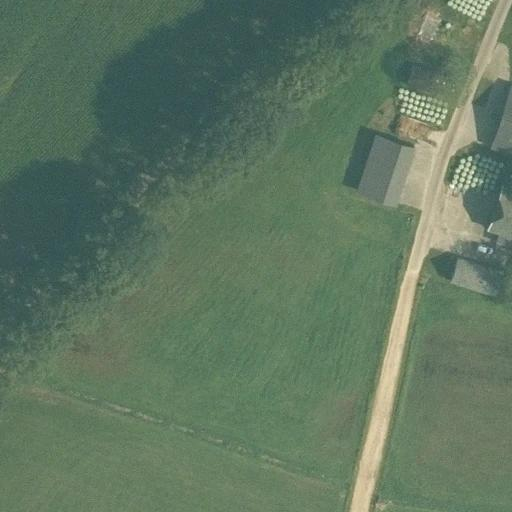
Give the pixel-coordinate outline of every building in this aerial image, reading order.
[(406,83),(429,90),(435,71),(411,65),(406,83)] [(511,88),(510,88),(492,143),(511,149),(511,88)] [(356,189),(394,202),(413,145),(375,132),(356,189)] [(511,246),(511,186),(502,183),(488,227),(497,230),(494,241),(511,246)] [(502,271),(457,256),(444,252),(438,271),(451,274),(449,281),(495,296),(502,271)]
